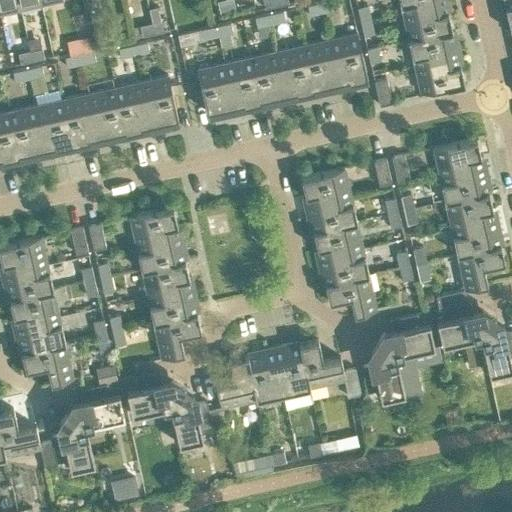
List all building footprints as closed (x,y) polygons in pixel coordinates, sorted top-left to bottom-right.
[(323,10),(320,0),(317,0),(306,3),(308,13),(323,10)] [(335,0),(320,0),(323,10),(337,6),(335,0)] [(398,0),(399,1),(405,0),(421,0),(425,14),(447,9),(444,0),(398,0)] [(405,0),(399,1),(407,36),(451,27),(447,9),(425,14),(421,0),(405,0)] [(511,0),(502,0),(510,29),(511,28),(511,0)] [(356,5),(360,19),(370,17),(367,2),(356,5)] [(282,8),(268,11),(270,22),(284,18),(282,8)] [(270,22),(268,11),(253,15),(256,25),(270,22)] [(163,17),(151,20),(153,31),(165,28),(163,17)] [(370,17),(360,19),(363,33),(373,31),(370,17)] [(153,31),(151,20),(139,23),(141,34),(153,31)] [(229,20),(215,23),(217,33),(232,30),(229,20)] [(217,33),(215,23),(201,26),(203,37),(217,33)] [(407,36),(411,54),(433,49),(437,67),(459,62),(455,45),(457,44),(453,27),(451,27),(407,36)] [(356,30),(320,38),(325,60),(342,56),(347,78),(347,80),(366,76),(356,30)] [(320,38),(302,42),(312,86),(313,85),(347,78),(342,56),(325,60),(320,38)] [(146,39),(131,42),(134,52),(148,49),(146,39)] [(134,52),(131,42),(117,45),(119,56),(134,52)] [(302,42),(267,50),(272,72),(290,68),(295,90),(294,90),(294,92),(314,88),(313,85),(312,86),(302,42)] [(380,58),(377,43),(366,46),(369,60),(380,58)] [(41,45),(29,47),(31,58),(43,56),(41,45)] [(31,58),(29,47),(17,50),(20,61),(31,58)] [(92,48),(78,51),(80,61),(95,58),(92,48)] [(433,49),(411,54),(419,90),(463,80),(459,62),(437,67),(433,49)] [(267,50),(250,54),(260,97),(294,90),(295,90),(290,68),(272,72),(267,50)] [(80,61),(78,51),(64,54),(66,65),(80,61)] [(250,54),(215,62),(220,84),(237,80),(242,101),(241,102),(242,104),(261,100),(260,97),(250,54)] [(220,84),(215,62),(196,66),(206,110),(241,102),(242,101),(237,80),(220,84)] [(40,63),(26,66),(28,76),(43,73),(40,63)] [(28,76),(26,66),(12,69),(14,79),(28,76)] [(167,73),(148,77),(153,99),(136,102),(141,124),(177,116),(167,73)] [(373,78),(378,103),(390,100),(385,75),(373,78)] [(148,77),(113,85),(123,128),(122,128),(123,131),(142,126),(141,124),(136,102),(153,99),(148,77)] [(113,85),(96,89),(101,110),(83,114),(88,136),(89,136),(122,128),(123,128),(113,85)] [(96,89),(61,97),(71,142),(89,138),(89,136),(88,136),(83,114),(101,110),(96,89)] [(61,97),(25,104),(30,126),(48,122),(53,144),(52,144),(53,147),(71,142),(61,97)] [(25,104),(8,108),(18,152),(19,152),(52,144),(53,144),(48,122),(30,126),(25,104)] [(8,108),(0,110),(0,155),(0,156),(0,155),(0,158),(19,154),(19,152),(18,152),(8,108)] [(432,145),(440,181),(462,176),(458,158),(479,153),(475,135),(432,145)] [(390,154),(396,179),(408,176),(403,151),(390,154)] [(440,181),(444,198),(487,189),(487,188),(489,187),(485,170),(483,170),(479,153),(458,158),(462,176),(440,181)] [(390,180),(385,155),(372,158),(378,183),(390,180)] [(300,174),(304,193),(326,188),(330,205),(352,201),(343,165),(300,174)] [(312,227),(312,228),(356,218),(352,201),(330,205),(326,188),(304,193),(308,210),(305,210),(309,228),(312,227)] [(444,198),(452,233),(473,229),(469,211),(491,206),(487,189),(444,198)] [(399,193),(403,208),(413,205),(410,191),(399,193)] [(383,197),(386,211),(397,209),(393,195),(383,197)] [(128,213),(136,249),(158,244),(154,227),(176,222),(172,203),(128,213)] [(413,205),(403,208),(406,222),(416,220),(413,205)] [(452,233),(456,251),(499,241),(499,240),(501,240),(497,222),(495,223),(491,206),(469,211),(473,229),(452,233)] [(397,209),(386,211),(390,226),(400,223),(397,209)] [(312,228),(316,245),(338,241),(342,258),(364,253),(356,218),(312,228)] [(87,222),(92,247),(105,244),(99,220),(87,222)] [(136,249),(140,267),(184,257),(184,256),(186,256),(182,238),(180,239),(176,222),(154,227),(158,244),(136,249)] [(69,226),(69,227),(75,251),(87,248),(81,224),(69,226)] [(0,241),(0,258),(1,261),(22,256),(26,274),(48,269),(40,233),(0,241)] [(324,280),(324,281),(368,271),(364,253),(342,258),(338,241),(316,245),(320,262),(317,263),(321,280),(324,280)] [(499,241),(456,251),(464,287),(486,282),(482,264),(503,260),(499,241)] [(411,246),(415,260),(425,258),(422,244),(411,246)] [(396,254),(399,268),(410,266),(406,251),(396,254)] [(8,296),(52,286),(48,269),(26,274),(22,256),(1,261),(4,278),(2,279),(6,296),(8,296)] [(140,267),(148,302),(170,297),(166,279),(188,274),(184,257),(140,267)] [(425,258),(415,260),(418,275),(428,272),(425,258)] [(96,262),(99,276),(109,274),(106,259),(96,262)] [(80,265),(83,279),(93,277),(90,262),(80,265)] [(410,266),(399,268),(402,282),(413,280),(410,266)] [(368,271),(324,281),(328,299),(349,294),(353,312),(376,307),(368,271)] [(109,274),(99,276),(102,290),(113,288),(109,274)] [(148,302),(152,319),(196,309),(198,308),(194,291),(191,291),(188,274),(166,279),(170,297),(148,302)] [(93,277),(83,279),(86,294),(97,292),(93,277)] [(8,296),(12,314),(34,309),(38,326),(60,322),(52,286),(8,296)] [(438,306),(443,304),(462,300),(459,287),(435,293),(438,306)] [(441,342),(480,333),(491,315),(481,308),(472,310),(469,298),(462,300),(443,304),(445,316),(436,318),(441,342)] [(20,348),(20,349),(64,339),(60,322),(38,326),(34,309),(12,314),(16,331),(14,331),(18,349),(20,348)] [(196,309),(152,319),(160,355),(183,350),(179,333),(200,328),(196,309)] [(433,344),(428,320),(418,322),(416,310),(389,316),(392,328),(383,330),(376,341),(395,353),(404,391),(404,392),(421,389),(412,349),(433,344)] [(108,314),(111,329),(121,326),(118,312),(108,314)] [(92,318),(95,332),(105,330),(102,315),(92,318)] [(491,315),(480,333),(488,372),(511,366),(510,357),(511,356),(511,329),(504,331),(502,321),(491,315)] [(121,326),(111,329),(114,343),(125,341),(121,326)] [(105,330),(95,332),(99,350),(109,347),(105,330)] [(317,337),(298,341),(308,384),(344,376),(348,394),(357,392),(359,388),(354,365),(342,368),(339,354),(321,358),(317,337)] [(64,339),(20,349),(24,367),(46,363),(50,380),(72,375),(64,339)] [(280,345),(263,349),(268,370),(286,367),(291,388),(308,384),(298,341),(297,339),(280,343),(280,345)] [(395,353),(376,341),(369,351),(372,360),(360,363),(366,390),(378,387),(380,396),(404,391),(395,353)] [(263,349),(246,353),(256,396),(291,388),(286,367),(268,370),(263,349)] [(232,378),(215,382),(220,404),(256,396),(246,353),(227,357),(232,378)] [(115,375),(112,364),(97,367),(99,379),(115,375)] [(131,412),(169,404),(181,385),(171,378),(161,380),(159,369),(132,374),(135,386),(125,388),(131,412)] [(72,400),(66,411),(85,422),(123,414),(118,390),(108,392),(106,380),(79,386),(82,398),(72,400)] [(181,385),(169,404),(178,442),(202,437),(200,427),(211,425),(205,398),(194,401),(192,391),(181,385)] [(12,405),(0,408),(0,436),(4,453),(39,445),(44,464),(56,461),(56,459),(51,437),(39,440),(35,423),(17,426),(12,405)] [(50,433),(51,437),(56,459),(67,457),(69,466),(93,461),(85,422),(66,411),(59,421),(62,431),(50,433)] [(335,436),(321,440),(323,450),(338,447),(335,436)] [(323,450),(321,440),(307,443),(309,453),(323,450)] [(283,448),(268,452),(271,462),(285,459),(283,448)] [(271,462),(268,452),(254,455),(256,465),(271,462)] [(136,468),(112,474),(117,493),(141,487),(136,468)]
